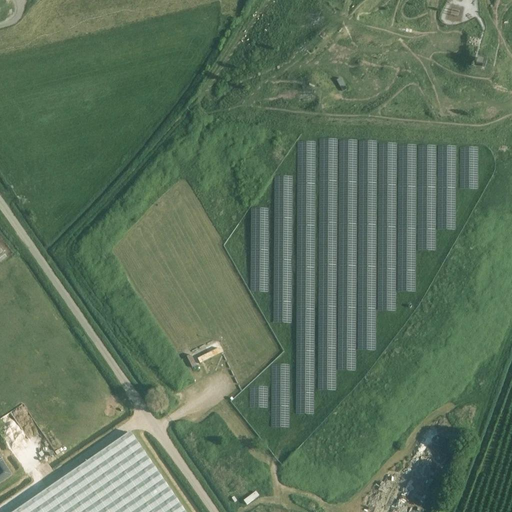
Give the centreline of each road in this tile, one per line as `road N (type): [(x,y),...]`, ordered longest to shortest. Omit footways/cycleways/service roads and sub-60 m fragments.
road 1 (track): [(155,429),(213,394),(273,469),(276,488),(345,509),(429,420),(466,399),(487,400)]
road 2 (unclassified): [(213,511),(0,203)]
